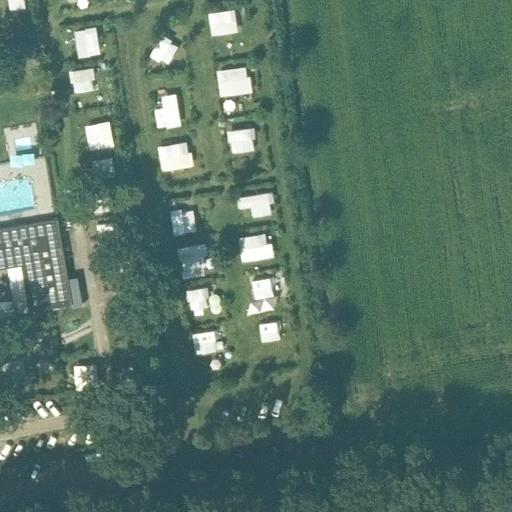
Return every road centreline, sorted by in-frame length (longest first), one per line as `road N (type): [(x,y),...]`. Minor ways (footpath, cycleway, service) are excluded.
road 1 (track): [(511,472),(288,511)]
road 2 (unknown): [(0,432),(176,405)]
